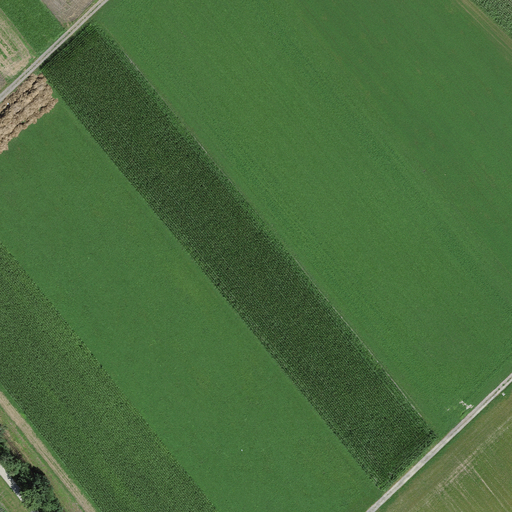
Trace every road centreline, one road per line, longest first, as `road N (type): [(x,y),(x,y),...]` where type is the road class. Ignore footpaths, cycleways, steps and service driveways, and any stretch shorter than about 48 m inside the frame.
road 1 (track): [(368,511),(511,375)]
road 2 (track): [(0,85),(90,0)]
